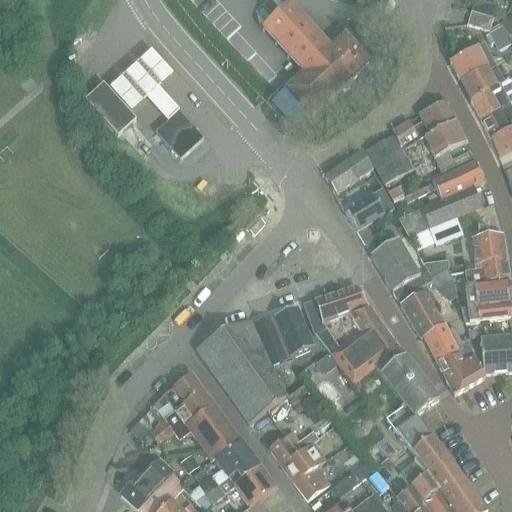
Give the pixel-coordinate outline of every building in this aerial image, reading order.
[(475,1),(472,13),(494,21),(498,8),(475,1)] [(291,6),(263,32),(294,66),(303,76),(285,92),(268,108),(289,131),(290,132),(298,132),(311,120),(332,101),(354,81),(371,65),(346,37),(331,50),(322,40),(291,6)] [(489,34),(494,21),(472,13),(467,27),(489,34)] [(460,85),(460,86),(488,71),(494,68),(484,48),(450,65),(461,85),(460,85)] [(149,54),(108,92),(131,116),(145,103),(166,127),(178,115),(157,92),(171,79),(149,54)] [(470,104),(471,104),(498,90),(504,87),(494,68),(488,71),(460,86),(470,104)] [(108,92),(104,86),(96,93),(91,98),(85,103),(118,140),(121,137),(128,130),(136,123),(131,116),(108,92)] [(482,125),(510,110),(511,108),(511,87),(507,90),(505,87),(504,87),(498,90),(471,104),(482,125)] [(455,124),(445,104),(419,117),(430,139),(456,124),(455,124)] [(491,143),(492,143),(511,132),(511,114),(510,110),(482,125),(491,143)] [(178,115),(166,127),(155,136),(180,163),(204,142),(179,114),(178,115)] [(392,135),(394,139),(403,154),(421,144),(409,124),(392,135)] [(456,124),(430,139),(426,141),(435,161),(434,162),(444,181),(454,177),(454,176),(476,166),(476,165),(475,165),(470,155),(453,164),(448,154),(466,145),(456,124)] [(511,132),(492,143),(500,163),(511,156),(511,132)] [(366,154),(385,189),(414,174),(403,154),(394,139),(366,154)] [(373,174),(363,156),(362,154),(325,180),(336,199),(373,174)] [(502,167),(511,161),(511,156),(500,163),(502,167)] [(511,161),(502,167),(505,175),(511,172),(511,161)] [(428,189),(406,199),(409,206),(431,195),(436,193),(442,205),(475,191),(485,186),(476,166),(454,176),(454,177),(444,181),(433,187),(428,189)] [(430,233),(458,222),(473,216),(483,212),(475,191),(442,205),(400,223),(410,242),(430,233)] [(382,192),(345,215),(344,215),(357,235),(374,225),(395,213),(382,192)] [(483,212),(473,216),(476,225),(498,217),(495,207),(495,206),(484,212),(483,212)] [(265,226),(257,219),(246,231),(254,239),(265,226)] [(458,222),(430,233),(437,249),(464,238),(458,222)] [(374,225),(357,235),(364,248),(382,238),(374,225)] [(486,286),(508,283),(503,237),(472,241),(476,274),(483,272),(486,286)] [(398,243),(371,258),(398,303),(433,284),(427,275),(420,279),(398,243)] [(436,289),(452,281),(451,278),(453,278),(439,254),(422,263),(436,289)] [(468,308),(461,309),(467,328),(511,321),(511,308),(511,307),(508,284),(487,287),(486,286),(483,272),(476,274),(465,276),(468,308)] [(358,329),(378,322),(373,316),(368,310),(356,290),(316,304),(303,308),(309,325),(315,339),(316,338),(319,342),(332,338),(324,326),(349,316),(358,329)] [(421,342),(425,340),(444,329),(425,294),(401,307),(421,342)] [(305,329),(297,310),(279,316),(285,330),(282,331),(286,343),(291,341),(294,348),(298,347),(303,358),(306,364),(317,359),(314,353),(305,329)] [(268,318),(252,324),(266,358),(283,351),(284,353),(290,351),(286,343),(282,331),(276,334),(268,318)] [(378,322),(358,329),(361,334),(340,350),(332,338),(319,342),(331,358),(331,357),(353,386),(375,369),(386,360),(399,352),(395,346),(378,322)] [(197,353),(196,353),(249,427),(286,398),(270,370),(265,358),(266,358),(252,324),(221,335),(197,353)] [(431,353),(438,366),(454,358),(452,353),(457,351),(447,333),(446,333),(444,329),(425,340),(431,353)] [(485,378),(484,377),(471,341),(463,344),(454,329),(447,333),(457,351),(452,353),(454,358),(438,366),(454,399),(485,381),(483,378),(485,378)] [(484,377),(485,378),(511,375),(511,339),(481,343),(484,377)] [(439,403),(405,359),(399,352),(386,360),(375,369),(406,409),(416,420),(439,403)] [(165,397),(153,410),(154,410),(165,425),(171,420),(204,394),(203,394),(203,393),(192,377),(166,396),(165,397)] [(303,412),(315,404),(304,388),(291,397),(303,412)] [(179,443),(190,435),(219,414),(215,409),(204,394),(171,420),(165,425),(152,436),(160,447),(174,437),(179,443)] [(318,423),(329,416),(322,404),(311,411),(318,423)] [(482,511),(471,494),(448,462),(416,420),(406,409),(387,422),(418,462),(454,511),(482,511)] [(219,414),(190,435),(212,464),(215,462),(241,444),(219,414)] [(350,421),(340,437),(356,446),(365,430),(350,421)] [(292,434),(269,452),(282,470),(305,452),(306,453),(312,448),(319,443),(313,434),(299,444),(292,434)] [(376,442),(361,454),(371,466),(386,455),(376,442)] [(198,487),(206,497),(206,498),(236,475),(242,482),(260,470),(241,444),(215,462),(223,473),(212,480),(210,478),(198,487)] [(305,452),(282,470),(294,486),(317,469),(324,463),(312,448),(306,453),(305,452)] [(348,458),(358,471),(367,463),(357,451),(348,458)] [(400,476),(410,490),(425,511),(454,511),(418,462),(413,467),(408,461),(395,471),(400,476)] [(144,478),(121,498),(137,511),(159,487),(171,475),(160,464),(147,476),(144,478)] [(355,489),(365,481),(375,472),(368,464),(352,476),(347,480),(355,489)] [(294,486),(307,505),(308,505),(319,496),(331,487),(317,469),(294,486)] [(236,475),(206,498),(212,505),(213,507),(226,498),(225,497),(235,490),(250,510),(259,503),(260,504),(276,491),(266,477),(263,474),(260,470),(242,482),(236,475)] [(389,490),(375,472),(365,481),(379,498),(389,490)] [(159,487),(137,511),(138,511),(139,511),(138,511),(194,511),(190,507),(184,511),(180,511),(171,503),(184,491),(181,488),(182,487),(171,475),(159,487)] [(400,503),(399,503),(406,511),(425,511),(410,490),(397,500),(400,503)] [(373,498),(352,511),(384,511),(374,497),(373,498)] [(247,511),(266,511),(260,504),(259,503),(250,510),(247,511)] [(406,511),(399,503),(391,509),(393,511),(406,511)]
